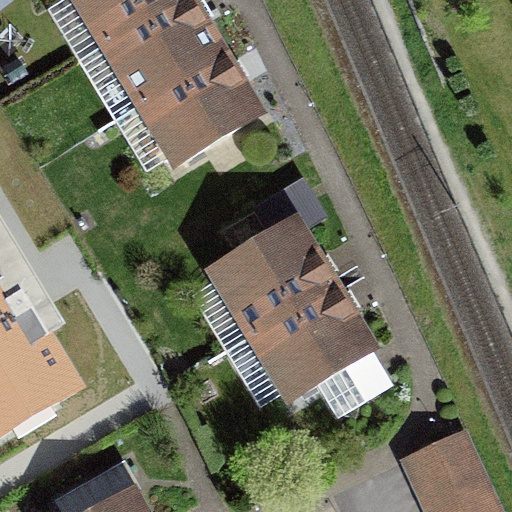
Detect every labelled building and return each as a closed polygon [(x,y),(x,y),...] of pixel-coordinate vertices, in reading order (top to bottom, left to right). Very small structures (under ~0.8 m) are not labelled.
[(58,0),(56,1),(91,59),(188,1),(187,0),(58,0)] [(223,59),(188,1),(91,59),(127,118),(223,59)] [(264,126),(223,59),(127,118),(166,184),(264,126)] [(208,281),(247,349),(339,295),(300,228),(208,281)] [(0,442),(85,389),(0,251),(0,442)] [(380,364),(339,295),(247,349),(287,418),(380,364)] [(409,476),(425,511),(501,511),(472,448),(409,476)] [(141,511),(132,495),(141,490),(126,464),(56,503),(61,511),(141,511)]
